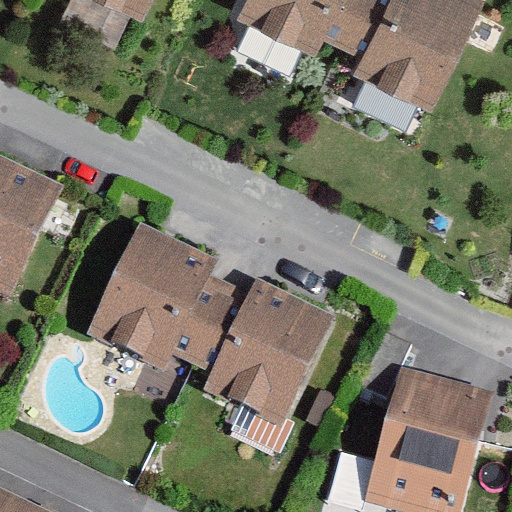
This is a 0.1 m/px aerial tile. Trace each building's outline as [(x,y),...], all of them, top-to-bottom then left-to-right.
[(109,0),(135,13),(141,0),(109,0)] [(249,0),(242,16),(311,49),(313,50),(314,49),(323,30),(344,40),(349,42),(369,0),(249,0)] [(487,0),(369,0),(349,42),(369,51),(359,72),(435,109),(467,43),(480,16),(487,0)] [(63,186),(0,157),(0,292),(12,298),(43,231),(58,199),(63,186)] [(140,226),(138,226),(90,334),(167,368),(172,357),(191,366),(224,297),(208,288),(220,262),(140,226)] [(331,322),(253,286),(244,306),(224,297),(191,366),(193,367),(210,375),(203,391),(281,428),(331,322)] [(497,393),(405,367),(393,411),(379,461),(368,501),(406,511),(463,511),(464,511),(481,451),(497,393)] [(343,401),(321,390),(306,421),(328,433),(343,401)] [(45,511),(0,490),(0,511),(45,511)]
